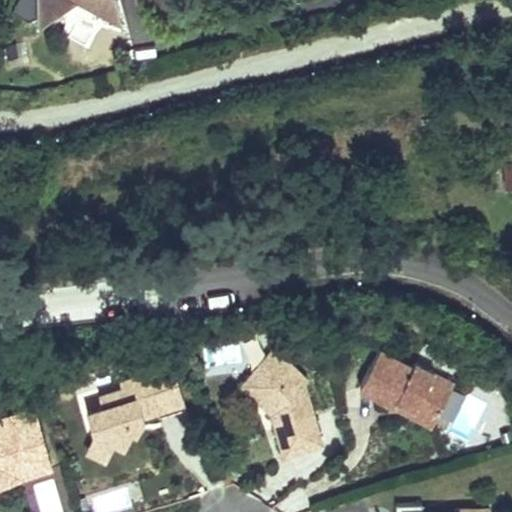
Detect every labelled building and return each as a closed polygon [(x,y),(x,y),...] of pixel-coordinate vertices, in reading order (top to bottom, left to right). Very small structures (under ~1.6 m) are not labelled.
[(72,7),(123,32),(113,0),(15,0),(8,12),(33,26),(33,30),(72,7)] [(269,404),(283,450),(321,439),(304,381),(307,377),(289,361),(274,347),(249,375),(272,397),(274,403),(269,404)] [(397,397),(435,417),(453,382),(414,361),(412,366),(390,354),(379,348),(359,385),(393,404),(397,397)] [(156,408),(183,400),(172,361),(130,374),(131,379),(121,382),(123,389),(99,396),(102,405),(86,410),(94,434),(99,432),(113,439),(122,445),(130,431),(127,421),(130,420),(144,417),(142,412),(156,408)] [(249,375),(242,382),(269,404),(274,403),(272,397),(249,375)] [(397,397),(393,404),(431,424),(435,417),(397,397)] [(156,408),(159,416),(186,407),(183,400),(156,408)] [(0,463),(45,450),(33,409),(0,418),(0,463)] [(94,434),(87,447),(104,456),(113,439),(99,432),(94,434)] [(0,463),(0,479),(49,465),(45,450),(0,463)] [(136,482),(99,492),(104,511),(141,500),(136,482)]
